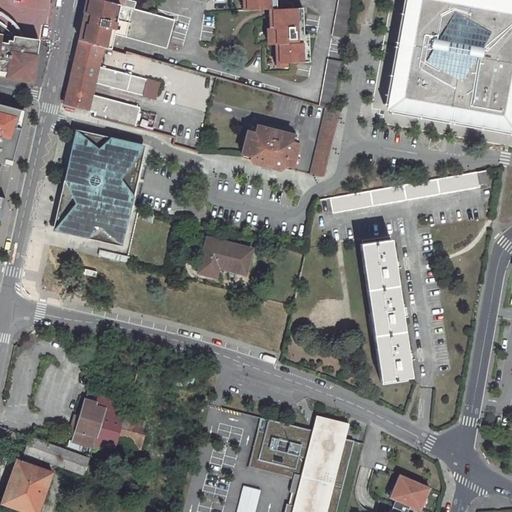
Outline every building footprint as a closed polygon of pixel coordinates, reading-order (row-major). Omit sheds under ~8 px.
[(115,32),(167,45),(175,21),(134,9),(122,6),(122,7),(99,0),(86,0),(81,32),(80,42),(111,51),(113,40),(115,32)] [(136,2),(127,0),(99,0),(122,7),(122,6),(134,9),(136,2)] [(306,62),(306,55),(309,55),(308,35),(304,35),(303,15),(300,15),(300,8),(294,8),(294,3),(292,3),(289,2),(286,0),(285,0),(245,0),(246,10),(269,10),(273,10),(274,28),(270,28),(267,28),(268,45),(279,44),(280,63),(306,62)] [(339,0),(333,36),(347,39),(354,0),(339,0)] [(511,10),(511,86),(506,120),(415,104),(414,108),(396,104),(404,75),(416,0),(453,0),(474,4),(476,0),(400,0),(381,113),(508,135),(511,111),(511,0),(493,0),(490,6),(511,10)] [(476,0),(474,4),(453,0),(416,0),(404,75),(396,104),(414,108),(415,104),(506,120),(511,86),(511,10),(490,6),(493,0),(476,0)] [(13,22),(0,12),(0,23),(6,28),(11,36),(18,36),(20,35),(18,30),(16,26),(13,22)] [(0,33),(11,36),(6,28),(0,23),(0,33)] [(0,72),(7,73),(6,78),(32,82),(38,40),(18,36),(11,36),(0,33),(0,72)] [(136,70),(139,56),(126,52),(125,55),(111,51),(80,42),(70,85),(65,105),(95,112),(94,115),(135,126),(140,108),(114,101),(101,97),(91,95),(93,90),(94,83),(105,86),(116,89),(143,96),(147,80),(135,77),(98,67),(101,55),(124,61),(122,67),(136,70)] [(328,59),(320,106),(335,110),(343,62),(328,59)] [(154,99),(159,82),(147,80),(143,96),(154,99)] [(27,111),(0,103),(0,163),(12,166),(27,111)] [(326,109),(311,173),(324,176),(339,112),(326,109)] [(298,142),(291,141),(293,134),(257,125),(255,132),(248,131),(243,154),(251,156),(283,164),(292,166),(298,142)] [(144,150),(79,135),(65,200),(60,199),(54,224),(90,238),(118,244),(123,223),(127,224),(144,150)] [(251,156),(250,159),(252,162),(280,168),(283,166),(283,164),(251,156)] [(480,186),(479,183),(487,182),(485,171),(330,198),(333,212),(480,186)] [(127,224),(123,223),(118,244),(122,245),(127,224)] [(200,271),(200,272),(213,276),(215,267),(245,274),(251,250),(208,239),(207,242),(205,241),(197,270),(200,271)] [(391,239),(362,244),(383,381),(412,377),(391,239)] [(135,258),(100,251),(99,257),(134,264),(135,258)] [(251,338),(250,344),(260,347),(261,341),(251,338)] [(96,401),(84,398),(72,441),(115,453),(118,441),(139,447),(147,421),(123,414),(126,404),(98,396),(96,401)] [(315,432),(344,439),(347,424),(318,417),(315,432)] [(258,431),(248,469),(286,478),(288,473),(294,475),(292,480),(289,493),(291,493),(288,505),(286,505),(284,511),(336,511),(354,442),(344,439),(315,432),(269,420),(265,433),(258,431)] [(83,475),(89,458),(30,437),(24,455),(83,475)] [(70,441),(68,446),(81,452),(83,447),(70,441)] [(16,459),(1,503),(26,511),(38,511),(52,472),(16,459)] [(423,505),(429,489),(399,476),(392,492),(396,493),(393,500),(395,501),(393,507),(391,511),(405,511),(408,506),(416,510),(419,503),(423,505)] [(244,486),(237,511),(255,511),(260,490),(244,486)]
